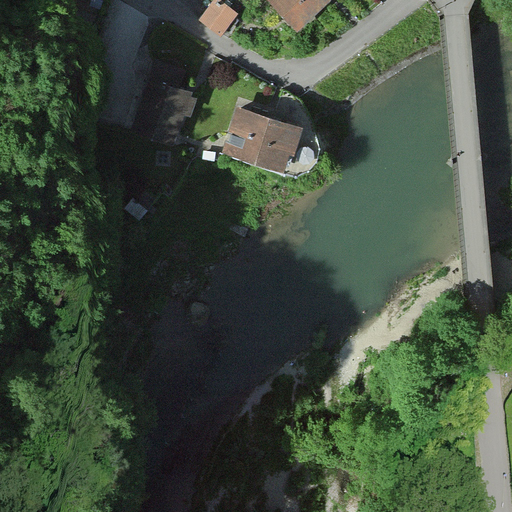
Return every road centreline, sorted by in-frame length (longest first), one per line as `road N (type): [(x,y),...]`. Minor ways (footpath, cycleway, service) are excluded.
road 1 (unclassified): [(496,511),(453,12)]
road 2 (residential): [(403,0),(317,66),(279,75),(203,40),(144,0)]
